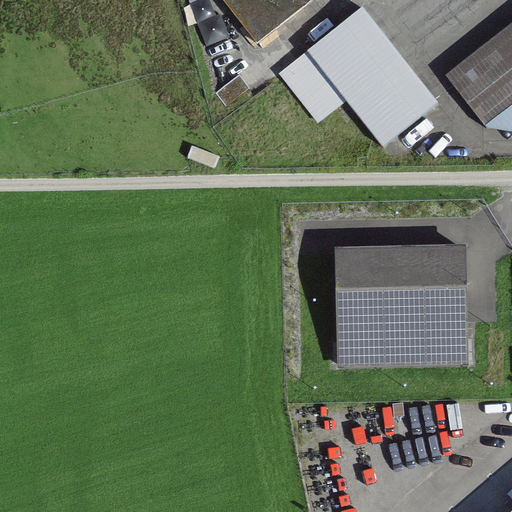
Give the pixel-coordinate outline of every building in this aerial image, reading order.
[(222,0),(222,1),(259,51),(317,2),(315,0),(222,0)] [(364,15),(282,80),(321,130),(348,110),(383,155),(439,111),(364,15)] [(511,31),(447,80),(487,133),(511,137),(511,31)] [(242,80),(218,98),(229,113),(253,94),(242,80)] [(402,251),(334,252),(336,367),(469,365),(466,250),(402,251)]
